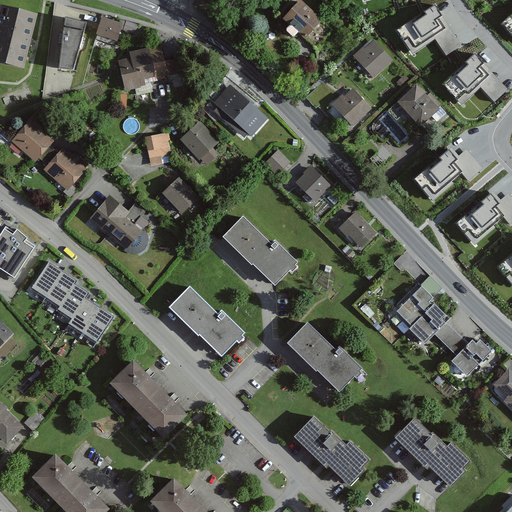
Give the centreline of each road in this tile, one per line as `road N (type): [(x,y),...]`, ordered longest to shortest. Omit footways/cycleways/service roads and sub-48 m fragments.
road 1 (secondary): [(160,7),(253,74),(511,337)]
road 2 (residential): [(0,194),(89,263),(219,391)]
road 3 (residential): [(219,391),(268,344),(272,319),(262,285),(217,243)]
road 4 (residential): [(219,391),(305,477)]
